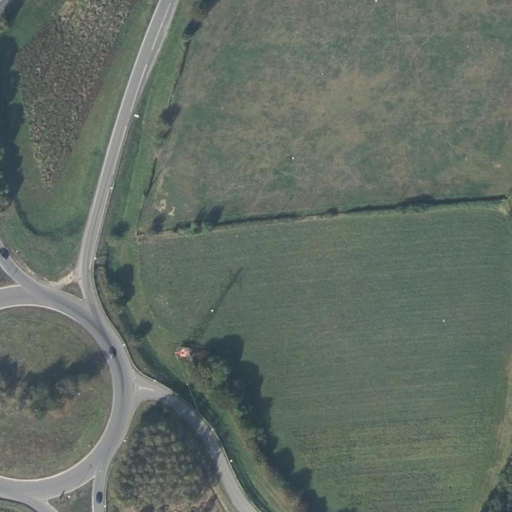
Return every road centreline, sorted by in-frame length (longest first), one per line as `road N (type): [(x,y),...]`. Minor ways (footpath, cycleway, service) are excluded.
road 1 (trunk): [(95,324),(86,282),(91,241),(165,0)]
road 2 (unclassified): [(248,511),(187,411),(123,382)]
